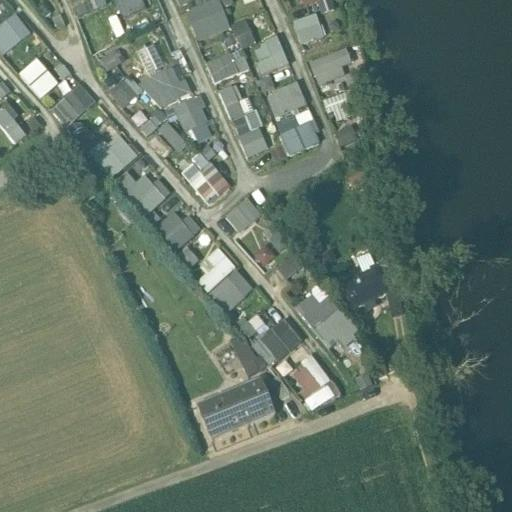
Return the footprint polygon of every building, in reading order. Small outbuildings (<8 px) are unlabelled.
[(104,0),(89,0),(74,6),(79,19),(108,7),(104,0)] [(139,0),(115,0),(125,21),(145,12),(139,0)] [(176,0),(180,9),(201,1),(200,0),(176,0)] [(300,0),(304,9),(325,0),(300,0)] [(187,11),(195,42),(229,34),(221,2),(187,11)] [(0,50),(3,54),(30,35),(16,14),(0,25),(0,50)] [(116,38),(124,36),(117,17),(109,20),(116,38)] [(303,47),(325,39),(316,17),(294,26),(303,47)] [(245,22),(231,29),(241,50),(255,44),(245,22)] [(260,78),(289,67),(278,41),(254,50),(259,64),(255,66),(260,78)] [(145,47),(137,50),(148,74),(156,71),(145,47)] [(241,51),(206,65),(214,86),(250,72),(241,51)] [(106,74),(123,66),(117,52),(100,60),(106,74)] [(345,80),(341,69),(352,66),(347,52),(310,65),(319,89),(345,80)] [(37,58),(18,73),(39,100),(58,84),(37,58)] [(142,83),(154,112),(190,96),(179,68),(142,83)] [(107,94),(122,110),(141,93),(126,77),(107,94)] [(66,128),(95,102),(80,85),(51,111),(66,128)] [(267,97),(274,120),(307,109),(300,86),(267,97)] [(228,122),(242,118),(234,89),(219,93),(228,122)] [(327,118),(339,116),(338,112),(352,110),(350,97),(325,101),(327,118)] [(198,145),(215,137),(197,98),(172,110),(184,134),(191,131),(198,145)] [(262,129),(251,99),(241,103),(251,132),(262,129)] [(0,128),(20,142),(26,132),(12,123),(18,113),(5,104),(0,111),(0,128)] [(320,147),(316,135),(318,134),(310,111),(275,124),(288,159),(320,147)] [(245,119),(233,123),(237,137),(250,133),(245,119)] [(168,123),(158,131),(178,156),(188,148),(168,123)] [(87,126),(74,135),(110,180),(137,158),(119,136),(104,147),(87,126)] [(237,140),(248,161),(269,151),(258,130),(237,140)] [(202,155),(180,174),(209,208),(231,189),(202,155)] [(144,176),(135,183),(127,173),(115,182),(144,218),(164,201),(144,176)] [(225,218),(240,235),(261,216),(246,199),(225,218)] [(190,217),(180,224),(174,215),(160,224),(177,249),(201,233),(190,217)] [(265,246),(253,257),(264,269),(276,258),(265,246)] [(200,264),(207,273),(197,282),(207,294),(235,270),(218,249),(200,264)] [(286,281),(298,271),(289,260),(277,270),(286,281)] [(387,269),(376,273),(387,297),(397,293),(387,269)] [(210,293),(228,314),(253,291),(236,271),(210,293)] [(376,273),(341,288),(351,313),(387,297),(376,273)] [(311,330),(335,313),(326,301),(319,306),(311,296),(295,308),(311,330)] [(314,334),(331,349),(337,341),(346,349),(360,333),(334,311),(314,334)] [(251,335),(265,324),(259,315),(245,326),(251,335)] [(282,319),(256,344),(276,365),(302,341),(282,319)] [(247,343),(234,349),(245,372),(258,366),(247,343)] [(313,359),(291,375),(306,397),(329,382),(313,359)] [(289,397),(278,379),(269,385),(280,402),(289,397)] [(260,383),(197,409),(211,442),(274,417),(260,383)] [(332,383),(304,400),(311,412),(339,395),(332,383)]
